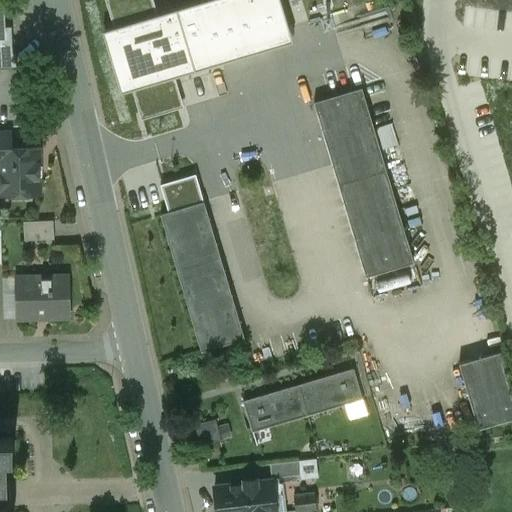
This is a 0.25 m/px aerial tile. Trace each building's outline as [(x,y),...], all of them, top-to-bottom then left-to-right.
[(114,27),(104,30),(122,91),(292,41),(279,0),(206,0),(157,14),(114,27)] [(106,0),(114,27),(157,14),(152,0),(106,0)] [(5,28),(0,28),(0,43),(12,43),(11,28),(5,28)] [(0,43),(0,67),(16,67),(15,54),(12,54),(12,43),(0,43)] [(414,263),(362,88),(314,102),(366,277),(414,263)] [(9,132),(0,132),(0,149),(9,149),(9,132)] [(38,150),(38,149),(9,149),(0,149),(0,166),(1,167),(1,173),(0,172),(0,191),(1,191),(2,195),(4,195),(8,198),(20,198),(24,194),(38,194),(38,193),(37,193),(37,179),(38,179),(38,178),(36,176),(36,167),(38,165),(38,164),(37,164),(37,151),(38,150)] [(161,184),(170,212),(204,202),(195,174),(161,184)] [(170,212),(160,214),(201,352),(245,339),(204,202),(170,212)] [(53,222),(24,223),(25,240),(53,240),(53,222)] [(67,276),(15,278),(15,279),(21,279),(21,294),(18,294),(19,317),(16,317),(16,319),(68,318),(67,276)] [(511,386),(501,351),(459,364),(479,428),(511,418),(511,386)] [(353,369),(243,401),(252,432),(362,399),(353,369)] [(216,419),(195,425),(201,447),(222,441),(216,419)] [(0,511),(7,511),(8,507),(0,506),(0,484),(7,485),(6,457),(13,457),(12,439),(0,439),(0,511)] [(300,461),(270,464),(271,465),(275,465),(277,478),(299,475),(297,462),(300,462),(300,461)] [(275,511),(272,480),(231,485),(233,501),(219,502),(220,511),(275,511)] [(314,494),(294,496),(295,511),(316,509),(314,494)]
